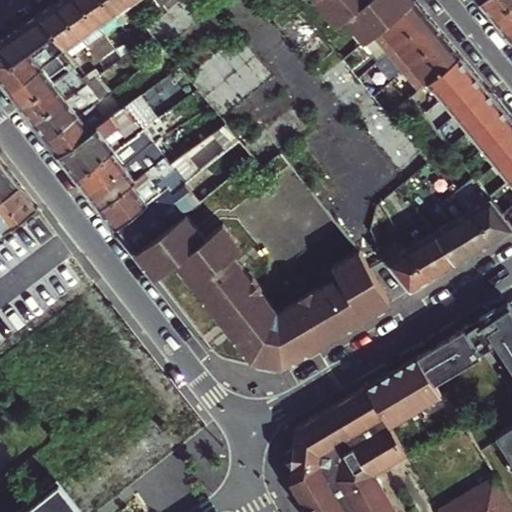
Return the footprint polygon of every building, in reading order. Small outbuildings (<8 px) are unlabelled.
[(98,23),(79,0),(59,0),(56,3),(83,37),(85,40),(102,29),(98,23)] [(105,0),(79,0),(98,23),(102,29),(119,17),(116,13),(105,0)] [(130,0),(105,0),(116,13),(132,2),(130,0)] [(165,45),(197,18),(182,0),(174,0),(163,9),(147,23),(165,45)] [(217,2),(214,0),(182,0),(197,18),(217,2)] [(314,0),(336,26),(345,19),(363,42),(372,35),(414,0),(314,0)] [(415,0),(414,0),(372,35),(388,53),(431,19),(415,0)] [(511,0),(481,0),(495,16),(511,2),(511,0)] [(511,2),(495,16),(508,32),(511,28),(511,2)] [(53,31),(69,52),(85,40),(83,37),(56,3),(39,14),(53,31)] [(35,17),(48,35),(51,33),(53,31),(39,14),(37,15),(35,17)] [(48,35),(35,17),(0,41),(0,70),(31,49),(50,36),(48,35)] [(411,65),(446,37),(431,19),(388,53),(400,68),(408,61),(411,65)] [(240,30),(220,47),(255,89),(274,73),(240,30)] [(50,36),(31,49),(35,54),(44,48),(48,47),(54,55),(57,52),(60,50),(50,36)] [(446,37),(411,65),(413,67),(405,74),(419,90),(430,81),(461,55),(446,37)] [(0,75),(10,89),(54,55),(48,47),(44,48),(35,54),(31,49),(0,70),(0,75)] [(220,47),(188,73),(197,83),(224,116),(255,89),(220,47)] [(66,70),(54,55),(10,89),(22,104),(66,70)] [(424,113),(475,71),(461,55),(430,81),(436,89),(423,100),(417,92),(411,96),(424,113)] [(410,177),(430,158),(343,59),(322,78),(410,177)] [(408,61),(400,68),(403,72),(411,65),(408,61)] [(413,67),(411,65),(403,72),(405,74),(413,67)] [(22,104),(35,120),(85,81),(83,78),(76,82),(66,70),(22,104)] [(489,88),(475,71),(424,113),(438,130),(444,125),(457,114),(489,88)] [(85,81),(35,120),(48,137),(93,103),(99,98),(85,81)] [(470,131),(502,105),(489,88),(457,114),(462,120),(449,131),(444,125),(438,130),(451,147),(458,141),(470,131)] [(278,119),(296,141),(316,125),(298,102),(278,119)] [(93,103),(48,137),(61,153),(106,120),(93,103)] [(106,120),(61,153),(78,175),(116,147),(118,145),(114,141),(122,135),(125,136),(141,123),(127,104),(106,120)] [(483,147),(511,123),(511,116),(502,105),(470,131),(477,139),(483,147)] [(264,167),(296,141),(278,119),(246,145),(256,158),(264,167)] [(511,123),(483,147),(490,155),(477,165),(471,158),(464,163),(473,175),(477,180),(482,175),(487,171),(511,150),(511,123)] [(149,144),(154,140),(151,136),(146,140),(149,144)] [(161,190),(116,225),(136,251),(187,212),(256,158),(246,145),(240,138),(185,180),(173,190),(168,184),(161,190)] [(483,147),(477,139),(464,149),(471,158),(483,147)] [(159,146),(154,140),(149,144),(153,150),(159,146)] [(464,149),(458,141),(451,147),(457,154),(464,149)] [(166,155),(150,168),(101,205),(116,225),(161,190),(156,183),(175,168),(179,173),(204,152),(197,142),(171,162),(166,155)] [(116,147),(78,175),(89,190),(125,163),(127,161),(116,147)] [(464,149),(457,154),(464,163),(471,158),(464,149)] [(511,178),(511,150),(487,171),(495,181),(504,173),(510,180),(511,178)] [(1,159),(0,160),(0,196),(20,183),(1,159)] [(101,205),(150,168),(144,160),(130,170),(125,163),(89,190),(101,205)] [(181,175),(168,184),(173,190),(185,180),(181,175)] [(477,180),(473,175),(456,188),(461,194),(472,208),(495,238),(511,228),(511,223),(504,214),(490,197),(477,180)] [(482,175),(477,180),(490,197),(496,192),(482,175)] [(511,206),(511,178),(510,180),(511,182),(511,190),(502,198),(497,192),(496,192),(490,197),(504,214),(511,206)] [(0,232),(18,220),(38,206),(20,183),(0,196),(0,232)] [(458,196),(454,190),(449,195),(453,200),(458,196)] [(447,205),(443,199),(439,202),(443,208),(447,205)] [(443,208),(439,202),(432,208),(436,213),(443,208)] [(436,213),(432,208),(422,216),(426,222),(436,213)] [(495,238),(472,208),(452,219),(476,250),(495,238)] [(207,237),(187,212),(136,251),(157,276),(177,261),(254,359),(258,356),(281,361),(284,365),(392,300),(362,250),(336,265),(341,274),(316,289),(315,288),(301,295),(302,297),(280,310),(263,289),(264,287),(256,276),(254,278),(236,255),(244,248),(225,223),(207,237)] [(476,250),(452,219),(433,231),(457,261),(476,250)] [(415,220),(402,229),(406,234),(418,224),(415,220)] [(433,231),(413,243),(406,234),(402,229),(397,233),(401,238),(408,246),(432,276),(457,261),(433,231)] [(395,242),(401,238),(397,233),(392,238),(395,242)] [(432,276),(408,246),(389,258),(413,288),(432,276)] [(511,302),(508,296),(483,317),(496,337),(511,362),(511,302)] [(483,317),(466,328),(479,348),(496,337),(483,317)] [(464,325),(419,354),(436,380),(481,351),(479,348),(466,328),(464,325)] [(290,456),(295,464),(293,480),(311,511),(401,511),(375,467),(407,448),(391,421),(442,390),(436,380),(419,354),(300,427),(298,443),(291,448),(290,456)] [(511,418),(496,430),(511,454),(511,418)] [(511,511),(511,495),(494,469),(438,505),(442,511),(511,511)] [(86,511),(58,478),(16,511),(86,511)]
